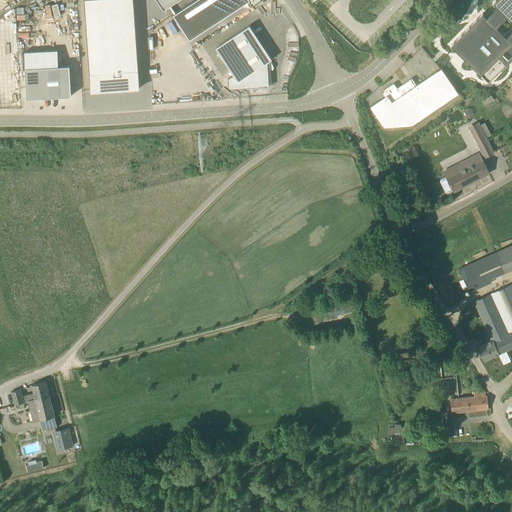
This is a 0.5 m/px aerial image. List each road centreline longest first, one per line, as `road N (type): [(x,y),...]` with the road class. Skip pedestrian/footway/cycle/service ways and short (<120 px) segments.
road 1 (unclassified): [(0,390),(66,358),(247,166),(303,130),(352,121)]
road 2 (unclassified): [(0,121),(296,105),(336,92)]
road 3 (unclassified): [(511,437),(400,235)]
road 4 (track): [(66,358),(83,365),(259,320)]
road 5 (unclassified): [(336,92),(372,71),(443,0)]
road 6 (unclassified): [(400,235),(511,175)]
road 7 (unclassified): [(400,235),(352,121)]
